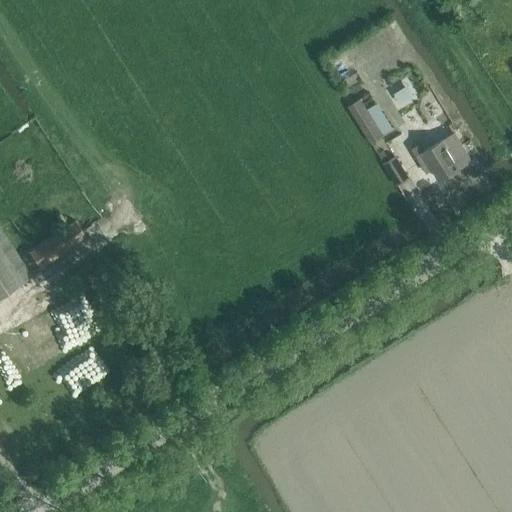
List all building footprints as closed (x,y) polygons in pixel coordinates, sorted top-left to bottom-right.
[(350,107),(372,142),(382,136),(360,100),(350,107)] [(471,160),(454,132),(423,151),(421,152),(416,156),(427,173),(433,169),(440,180),(471,160)] [(418,144),(412,148),(416,156),(421,152),(423,151),(418,144)] [(385,163),(397,184),(408,177),(396,157),(385,163)] [(75,220),(29,251),(40,268),(86,237),(75,220)] [(0,294),(30,274),(0,228),(0,294)]
